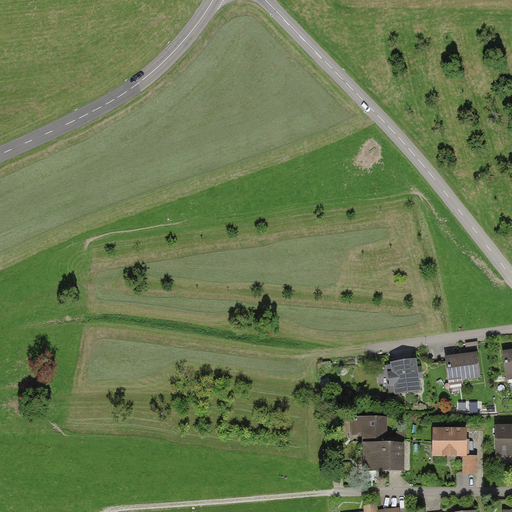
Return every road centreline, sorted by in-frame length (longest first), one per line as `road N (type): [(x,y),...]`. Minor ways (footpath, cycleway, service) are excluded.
road 1 (tertiary): [(511,277),(397,135),(265,0)]
road 2 (tertiary): [(0,157),(143,83),(216,0)]
road 3 (track): [(111,511),(334,492)]
road 4 (residential): [(334,492),(511,493)]
road 5 (residential): [(370,349),(511,329)]
